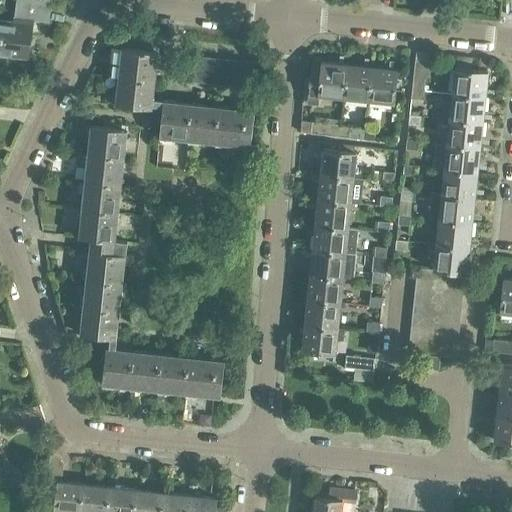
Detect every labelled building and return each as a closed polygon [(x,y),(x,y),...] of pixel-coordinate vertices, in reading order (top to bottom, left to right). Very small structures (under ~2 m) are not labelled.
[(0,55),(29,59),(34,21),(50,23),(51,0),(16,0),(14,22),(0,20),(0,55)] [(117,105),(154,109),(160,51),(123,48),(117,105)] [(260,63),(191,55),(188,80),(257,88),(260,63)] [(424,90),(425,91),(428,62),(416,61),(413,90),(424,90)] [(347,65),(322,63),(322,67),(312,66),(308,104),(320,105),(321,95),(344,97),(347,65)] [(370,100),(373,68),(347,65),(344,97),(370,100)] [(395,102),(398,70),(373,68),(370,100),(395,102)] [(454,94),(486,97),(489,72),(457,68),(454,94)] [(424,100),(425,91),(413,90),(412,99),(424,100)] [(454,94),(451,119),(483,123),(486,97),(454,94)] [(256,109),(165,100),(161,137),(252,147),(256,109)] [(421,125),(422,116),(410,115),(409,124),(421,125)] [(481,146),(483,123),(451,119),(448,143),(481,146)] [(340,137),(342,125),(313,122),(312,134),(340,137)] [(117,239),(128,129),(91,125),(79,237),(117,239)] [(350,138),(351,126),(342,125),(340,137),(350,138)] [(376,141),(377,128),(368,128),(367,140),(376,141)] [(419,150),(420,140),(408,138),(407,149),(419,150)] [(436,142),(433,167),(446,169),(478,172),(481,146),(448,143),(436,142)] [(322,174),(355,177),(358,152),(325,149),(322,174)] [(416,176),(417,166),(405,164),(404,175),(416,176)] [(478,172),(446,169),(443,194),(475,197),(478,172)] [(395,181),(396,172),(384,171),(383,180),(395,181)] [(353,203),(361,204),(364,178),(355,177),(322,174),(319,200),(353,203)] [(413,201),(414,191),(402,189),(401,200),(413,201)] [(475,197),(443,194),(432,193),(429,217),(440,219),(473,223),(475,197)] [(392,207),(393,197),(381,196),(380,205),(392,207)] [(319,200),(317,224),(350,228),(353,203),(319,200)] [(410,225),(412,215),(400,214),(399,224),(410,225)] [(473,223),(440,219),(438,244),(470,247),(473,223)] [(379,221),(377,231),(389,232),(390,223),(379,221)] [(317,224),(314,249),(347,253),(358,254),(361,229),(350,228),(317,224)] [(81,334),(118,338),(128,241),(91,238),(81,334)] [(408,251),(409,241),(397,240),(396,250),(408,251)] [(467,274),(470,247),(438,244),(435,270),(442,271),(467,274)] [(376,246),(375,256),(387,257),(388,248),(376,246)] [(344,278),(347,253),(314,249),(311,275),(344,278)] [(442,271),(435,270),(418,268),(417,280),(441,283),(442,271)] [(464,285),(466,274),(442,271),(441,283),(464,285)] [(373,281),(384,282),(385,272),(374,272),(373,281)] [(311,275),(309,299),(342,303),(344,278),(311,275)] [(500,311),(511,312),(511,279),(504,279),(500,311)] [(439,295),(441,283),(417,280),(416,292),(439,295)] [(463,297),(464,285),(441,283),(439,295),(463,297)] [(439,295),(416,292),(414,305),(438,308),(439,295)] [(463,297),(439,295),(438,308),(462,310),(463,297)] [(371,296),(370,306),(382,307),(383,297),(371,296)] [(306,325),(339,328),(342,303),(309,299),(306,325)] [(437,319),(438,308),(414,305),(413,316),(437,319)] [(460,322),(462,310),(438,308),(437,319),(460,322)] [(437,319),(413,317),(412,328),(435,331),(437,319)] [(459,333),(460,322),(437,319),(435,331),(459,333)] [(367,331),(379,332),(380,323),(368,321),(367,331)] [(339,328),(306,325),(303,351),(336,354),(338,340),(344,340),(345,329),(339,328)] [(435,331),(412,328),(411,339),(434,341),(435,331)] [(458,344),(459,333),(435,331),(434,341),(458,344)] [(434,341),(411,339),(409,352),(425,354),(433,355),(434,341)] [(511,341),(494,339),(493,351),(511,353),(511,341)] [(457,358),(458,344),(434,341),(433,355),(441,356),(457,358)] [(221,397),(225,360),(106,347),(102,384),(221,397)] [(439,370),(441,356),(433,355),(425,354),(424,368),(439,370)] [(377,358),(347,355),(346,367),(375,371),(377,358)] [(500,389),(511,390),(511,364),(503,364),(500,389)] [(498,415),(511,416),(511,390),(500,389),(498,415)] [(511,416),(498,415),(495,440),(511,441),(511,416)] [(81,511),(81,510),(85,482),(58,479),(54,511),(81,511)] [(100,511),(108,511),(111,485),(85,482),(81,510),(100,511)] [(134,511),(137,488),(111,485),(108,511),(134,511)] [(314,511),(341,511),(343,501),(356,502),(357,490),(331,487),(329,497),(316,496),(314,511)] [(161,511),(164,491),(137,488),(134,511),(161,511)] [(188,511),(191,494),(164,491),(161,511),(188,511)] [(216,511),(218,497),(191,494),(188,511),(216,511)]
